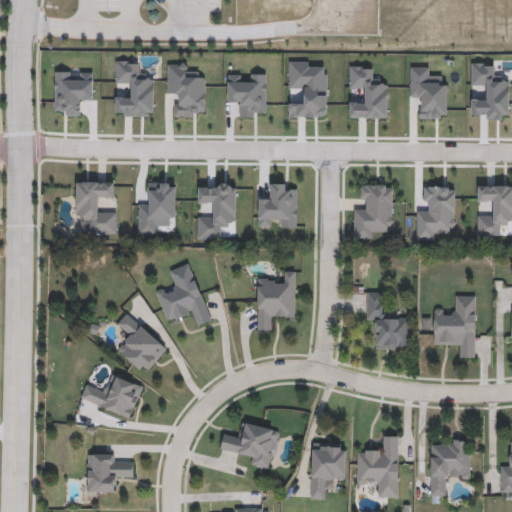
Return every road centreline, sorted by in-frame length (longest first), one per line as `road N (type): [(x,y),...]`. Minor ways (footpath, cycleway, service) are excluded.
road 1 (tertiary): [(27,0),(17,511)]
road 2 (residential): [(24,144),(511,152)]
road 3 (residential): [(172,511),(178,451),(193,423),(210,401),(251,377),(320,368),(397,389),(511,393)]
road 4 (residential): [(320,368),(329,307),(329,151)]
